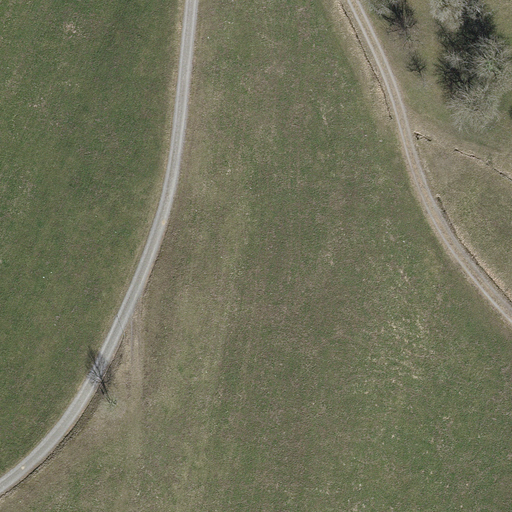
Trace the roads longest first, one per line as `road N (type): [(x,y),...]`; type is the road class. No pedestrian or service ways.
road 1 (track): [(0,492),(72,419),(138,300),(170,203),(195,0)]
road 2 (track): [(352,0),(431,209),(511,317)]
